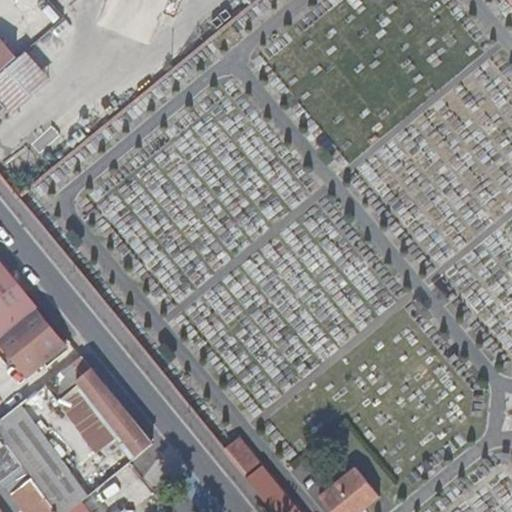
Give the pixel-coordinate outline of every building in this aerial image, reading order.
[(3,39),(19,59),(65,19),(48,0),(29,17),(3,39)] [(12,0),(29,17),(48,0),(12,0)] [(0,75),(19,59),(3,39),(0,41),(0,75)] [(48,385),(82,358),(69,342),(65,346),(36,309),(37,308),(0,262),(0,345),(23,375),(0,392),(0,422),(20,407),(48,385)] [(330,334),(316,346),(326,356),(340,344),(330,334)] [(132,460),(153,445),(82,358),(48,385),(62,401),(80,386),(126,443),(122,446),(132,460)] [(111,455),(122,446),(126,443),(80,386),(62,401),(111,455)] [(68,511),(78,504),(86,497),(20,407),(0,422),(0,435),(22,467),(31,479),(56,511),(68,511)] [(22,467),(0,435),(0,478),(2,482),(22,467)] [(225,451),(274,511),(299,511),(240,439),(225,451)] [(364,476),(357,469),(320,498),(331,511),(362,511),(381,498),(364,476)] [(56,511),(31,479),(11,494),(24,511),(56,511)]
